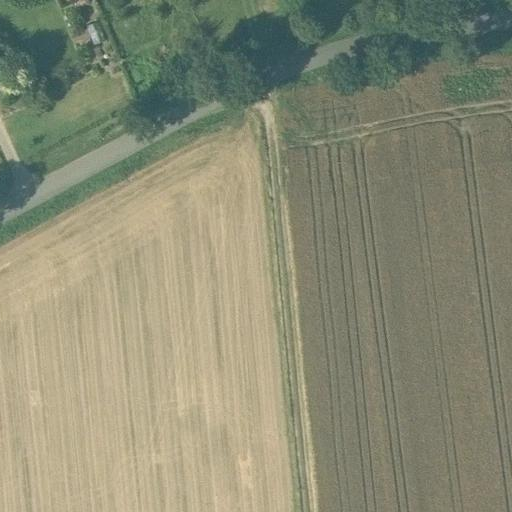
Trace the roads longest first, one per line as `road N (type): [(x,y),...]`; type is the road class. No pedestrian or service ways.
road 1 (residential): [(511,26),(408,34),(266,73),(0,214)]
road 2 (track): [(307,511),(266,73)]
